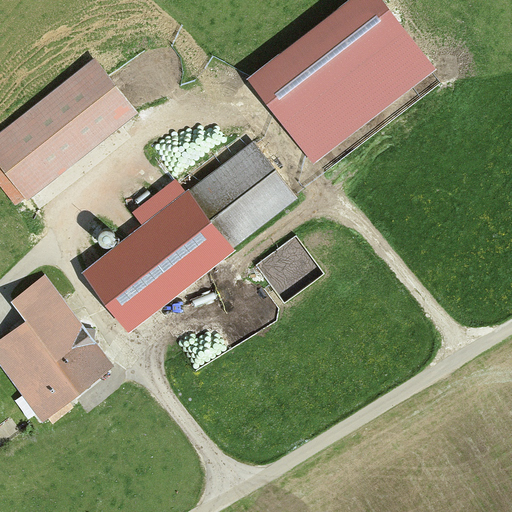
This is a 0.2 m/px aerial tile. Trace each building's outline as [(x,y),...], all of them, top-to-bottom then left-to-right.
[(379,0),(356,0),(250,81),(311,161),(432,69),(379,0)] [(92,60),(0,131),(0,168),(24,199),(134,114),(92,60)] [(185,198),(226,251),(298,195),(257,142),(185,198)] [(140,225),(79,273),(124,330),(226,251),(185,198),(171,179),(129,212),(140,225)] [(7,302),(21,322),(0,337),(0,365),(41,420),(110,368),(41,277),(7,302)]
